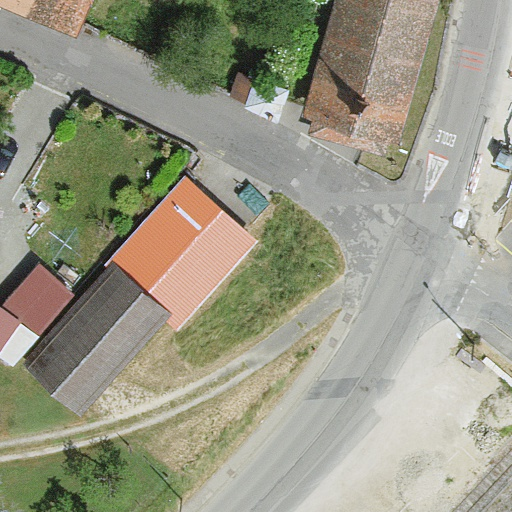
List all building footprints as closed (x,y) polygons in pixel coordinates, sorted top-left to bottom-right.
[(26,0),(78,19),(85,0),(26,0)] [(388,133),(398,136),(437,1),(433,0),(335,0),(305,109),(315,112),(310,131),(383,152),(388,133)] [(189,170),(113,256),(171,307),(181,316),(257,230),(189,170)] [(171,307),(113,256),(22,359),(79,410),(171,307)] [(0,303),(0,340),(18,319),(0,303)]
